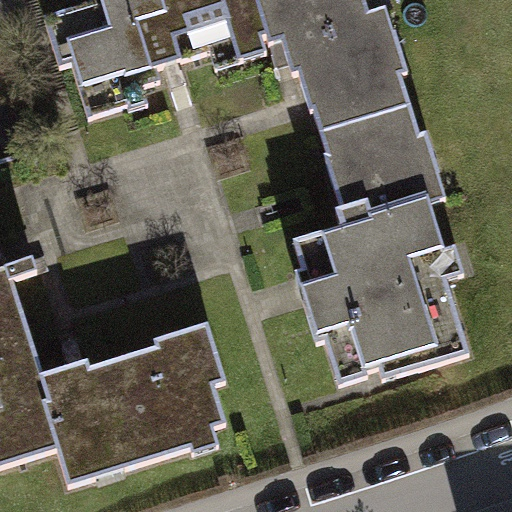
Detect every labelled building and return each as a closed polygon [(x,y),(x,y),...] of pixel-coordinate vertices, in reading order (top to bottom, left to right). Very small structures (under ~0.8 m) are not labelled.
[(72,68),(89,122),(130,109),(126,95),(161,84),(157,72),(235,48),(219,0),(90,0),(93,9),(46,24),(61,72),(72,68)] [(219,0),(235,48),(235,51),(266,41),(269,50),(283,46),(293,79),(300,77),(312,116),(315,115),(322,138),(411,110),(401,80),(408,78),(395,37),(377,43),(364,1),(350,6),(347,0),(219,0)] [(421,140),(411,110),(322,138),(329,160),(326,161),(342,214),(337,216),(342,231),(295,246),(304,275),(297,277),(306,306),(304,307),(317,348),(326,346),(340,391),(368,382),(367,377),(380,373),(383,384),(470,357),(443,270),(449,268),(422,184),(441,179),(428,138),(421,140)] [(0,471),(57,453),(43,407),(52,405),(44,378),(13,283),(49,272),(45,259),(0,272),(0,471)] [(227,385),(209,328),(156,345),(158,352),(92,373),(89,364),(44,378),(52,405),(43,407),(57,453),(69,491),(97,482),(93,469),(122,460),(126,473),(196,450),(192,439),(227,428),(215,389),(227,385)]
